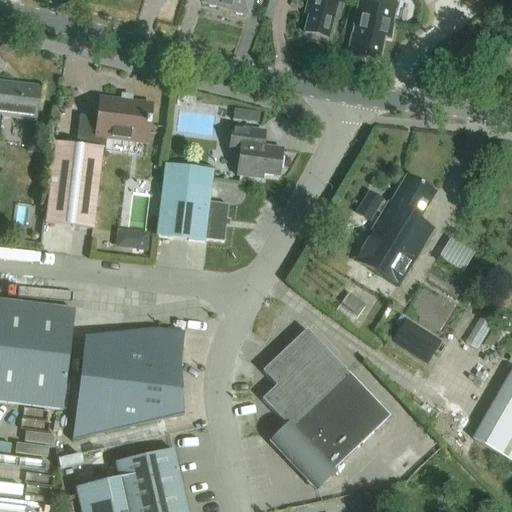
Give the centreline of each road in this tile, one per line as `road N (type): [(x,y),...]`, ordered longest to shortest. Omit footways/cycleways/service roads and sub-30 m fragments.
road 1 (tertiary): [(350,95),(0,9)]
road 2 (unclassified): [(253,293),(0,261)]
road 3 (unclassified): [(239,511),(217,384),(226,343),(253,293)]
road 4 (unclassified): [(253,293),(334,144),(350,95)]
road 5 (unknown): [(330,476),(306,483),(276,471),(217,384)]
road 6 (unclassified): [(412,103),(443,64),(511,13)]
